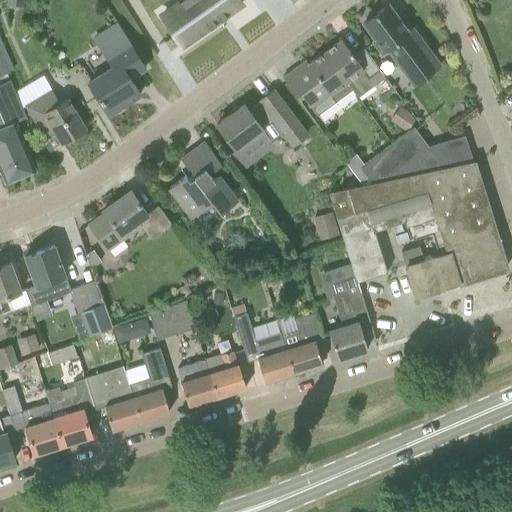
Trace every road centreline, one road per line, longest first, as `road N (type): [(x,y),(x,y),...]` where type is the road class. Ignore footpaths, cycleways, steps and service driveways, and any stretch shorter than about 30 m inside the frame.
road 1 (residential): [(0,490),(511,332)]
road 2 (residential): [(0,228),(95,183),(335,0)]
road 3 (primary): [(245,511),(511,400)]
road 4 (residential): [(443,0),(511,164)]
